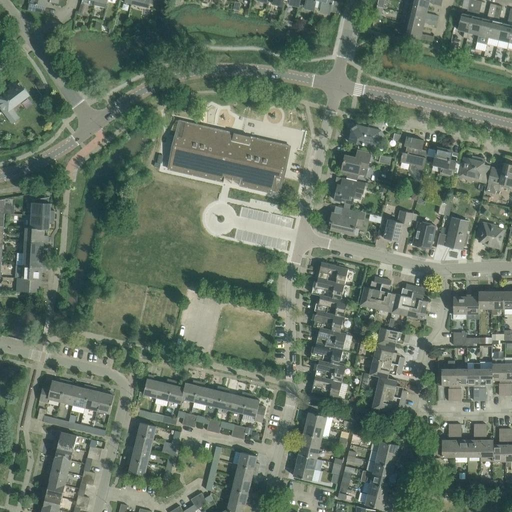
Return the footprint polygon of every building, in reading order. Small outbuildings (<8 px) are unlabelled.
[(58,4),(58,0),(30,0),(28,10),(43,14),(45,6),(47,7),(48,1),(58,4)] [(95,0),(94,6),(106,8),(107,3),(108,3),(108,0),(95,0)] [(303,0),(306,1),(305,6),(315,9),(317,3),(316,3),(316,0),(303,0)] [(317,3),(315,9),(320,10),(321,10),(331,12),(333,0),(316,0),(316,3),(317,3)] [(378,0),(378,1),(377,6),(387,9),(387,7),(384,6),(385,0),(378,0)] [(473,13),(476,0),(470,0),(468,11),(473,13)] [(479,14),(482,1),(476,0),(473,13),(479,14)] [(427,14),(428,8),(406,3),(404,13),(409,14),(438,21),(439,16),(431,14),(431,15),(427,14)] [(494,18),(497,5),(491,3),(487,19),(483,18),(479,35),(477,42),(487,44),(489,37),(493,20),(494,18)] [(500,19),(503,6),(497,5),(494,18),(500,19)] [(467,38),(473,15),(462,13),(458,30),(464,31),(463,37),(467,38)] [(409,14),(406,24),(423,28),(425,22),(428,23),(428,24),(436,26),(438,21),(409,14)] [(479,35),(483,18),(473,15),(467,38),(469,39),(470,33),(479,35)] [(499,40),(503,23),(493,20),(489,37),(499,40)] [(509,42),(511,31),(511,24),(503,23),(499,40),(509,42)] [(422,34),(423,28),(406,24),(404,35),(433,42),(434,36),(426,35),(422,34)] [(19,82),(17,79),(9,85),(12,89),(0,98),(0,106),(12,123),(19,118),(12,108),(29,95),(21,84),(20,82),(19,82)] [(374,142),(376,141),(385,136),(381,130),(357,125),(352,128),(348,141),(364,145),(374,147),(374,142)] [(176,146),(171,166),(273,189),(278,169),(286,171),(290,150),(252,142),(253,138),(236,134),(235,138),(188,128),(183,148),(176,146)] [(423,171),(425,164),(427,154),(419,152),(420,149),(422,150),(425,140),(407,136),(404,146),(407,147),(405,153),(403,152),(400,162),(411,164),(410,169),(413,175),(417,179),(421,180),(423,171)] [(453,178),(454,173),(455,171),(457,162),(457,161),(450,159),(452,151),(438,148),(434,165),(441,166),(439,175),(453,178)] [(345,155),(342,170),(343,170),(342,174),(347,176),(347,178),(357,180),(358,174),(366,176),(367,168),(371,153),(368,152),(358,150),(356,158),(345,155)] [(457,162),(455,171),(454,173),(460,174),(478,179),(477,181),(486,183),(490,166),(484,164),(486,159),(472,156),(471,159),(464,157),(462,163),(457,162)] [(511,186),(511,165),(504,163),(504,164),(501,164),(501,166),(502,167),(501,170),(492,168),(491,171),(490,171),(488,183),(488,184),(486,192),(495,194),(496,191),(499,191),(500,186),(509,188),(510,186),(511,186)] [(338,184),(335,200),(345,202),(351,204),(353,204),(354,198),(355,192),(362,194),(363,194),(365,183),(356,181),(347,179),(345,186),(338,184)] [(51,203),(49,203),(50,197),(33,200),(32,215),(54,217),(55,211),(51,210),(51,203)] [(444,215),(444,214),(447,202),(441,200),(438,213),(444,215)] [(332,212),(330,222),(332,223),(330,230),(348,234),(354,235),(356,235),(358,229),(356,228),(356,225),(363,226),(366,213),(353,210),(350,209),(344,208),(343,208),(342,214),(332,212)] [(381,223),(378,234),(384,236),(383,238),(401,242),(405,227),(410,228),(413,218),(414,214),(400,210),(397,222),(382,218),(381,223)] [(54,222),(54,217),(32,215),(31,228),(45,229),(50,229),(50,222),(54,222)] [(440,234),(437,244),(443,245),(462,250),(463,244),(466,245),(469,234),(466,234),(469,221),(452,217),(448,235),(446,235),(440,234)] [(430,249),(433,239),(436,226),(419,222),(414,245),(430,249)] [(500,248),(502,238),(504,230),(497,228),(497,226),(484,223),(479,241),(486,243),(491,245),(490,246),(500,248)] [(31,228),(26,228),(25,240),(48,242),(48,236),(44,235),(45,229),(31,228)] [(385,248),(387,241),(378,238),(376,245),(385,248)] [(48,248),(48,242),(25,240),(25,253),(43,254),(44,247),(48,248)] [(43,261),(43,254),(25,253),(24,266),(46,267),(47,261),(43,261)] [(318,266),(316,278),(318,278),(327,281),(329,272),(338,274),(336,282),(345,285),(346,278),(349,269),(345,268),(346,266),(339,264),(339,266),(322,262),(321,266),(318,266)] [(46,273),(46,267),(24,266),(23,278),(39,279),(42,280),(42,273),(46,273)] [(377,308),(383,279),(375,277),(373,288),(365,286),(361,304),(377,308)] [(23,278),(18,278),(17,291),(38,292),(39,279),(23,278)] [(315,281),(312,293),(321,295),(324,296),(326,288),(334,290),(332,298),(341,300),(348,301),(345,300),(346,299),(342,298),(345,285),(336,282),(327,281),(318,278),(317,282),(315,281)] [(392,312),(396,294),(389,292),(391,281),(383,279),(377,308),(392,312)] [(408,315),(415,286),(407,284),(404,296),(396,294),(392,312),(408,315)] [(408,315),(414,317),(424,319),(428,301),(420,299),(423,288),(415,286),(408,315)] [(479,309),(492,309),(492,291),(479,291),(479,296),(479,309)] [(497,309),(504,309),(504,291),(492,291),(492,309),(492,314),(497,314),(497,309)] [(318,298),(315,310),(317,311),(326,313),(328,305),(337,307),(335,315),(344,317),(348,301),(341,300),(332,298),(324,296),(321,295),(320,299),(318,298)] [(467,313),(466,296),(453,296),(454,319),(466,319),(467,313)] [(479,309),(479,296),(466,296),(467,313),(479,313),(479,309)] [(335,315),(326,313),(317,311),(316,314),(314,314),(311,326),(320,328),(323,329),(325,321),(333,323),(331,330),(332,330),(332,331),(341,333),(341,332),(344,317),(335,315)] [(410,334),(401,332),(381,327),(377,343),(395,347),(397,340),(408,342),(410,334)] [(341,333),(332,331),(332,330),(331,330),(323,329),(320,328),(319,331),(317,331),(314,343),(316,344),(325,346),(343,350),(346,334),(341,332),(341,333)] [(466,345),(466,338),(466,332),(453,333),(453,345),(466,345)] [(393,355),(395,347),(377,343),(374,359),(403,366),(405,357),(393,355)] [(343,350),(325,346),(316,344),(316,347),(313,346),(310,358),(317,360),(316,359),(322,361),(324,353),(333,355),(331,363),(339,365),(343,350)] [(505,363),(505,356),(492,357),(492,363),(492,369),(492,380),(493,380),(500,380),(500,383),(499,383),(499,395),(505,395),(505,363)] [(331,363),(322,361),(316,359),(317,360),(319,361),(318,364),(316,363),(313,376),(315,376),(325,378),(327,370),(335,372),(333,380),(342,382),(346,366),(339,365),(331,363)] [(401,374),(403,366),(374,359),(370,375),(380,377),(388,379),(388,378),(390,371),(401,374)] [(454,369),(452,369),(442,369),(438,369),(438,385),(442,385),(450,385),(450,388),(449,388),(449,400),(455,400),(454,369)] [(467,385),(467,369),(454,369),(455,400),(461,400),(461,388),(460,388),(460,385),(467,385)] [(480,400),(480,369),(467,369),(467,385),(475,385),(475,388),(474,388),(474,400),(480,400)] [(492,369),(480,369),(480,400),(486,400),(486,388),(485,388),(485,385),(493,385),(493,380),(492,380),(492,369)] [(156,397),(160,381),(154,380),(155,376),(148,374),(144,394),(156,397)] [(312,379),(309,391),(339,398),(342,382),(333,380),(325,378),(315,376),(315,379),(312,379)] [(398,380),(388,378),(388,379),(380,377),(376,392),(405,399),(407,391),(396,388),(398,380)] [(169,400),(173,381),(168,379),(167,383),(160,381),(156,397),(169,400)] [(61,401),(65,383),(53,380),(51,388),(43,386),(40,400),(48,402),(49,398),(61,401)] [(195,401),(199,382),(193,380),(193,384),(186,382),(185,387),(182,398),(183,398),(195,401)] [(182,398),(185,387),(178,386),(179,382),(173,381),(169,400),(181,403),(183,398),(182,398)] [(207,404),(211,389),(204,387),(205,383),(199,382),(195,401),(207,404)] [(73,404),(78,386),(65,383),(61,401),(73,404)] [(85,407),(90,389),(78,386),(73,404),(85,407)] [(219,407),(224,388),(218,386),(217,390),(211,389),(207,404),(219,407)] [(231,410),(235,394),(229,393),(230,389),(224,388),(219,407),(231,410)] [(98,410),(102,392),(90,389),(85,407),(98,410)] [(98,410),(110,413),(115,395),(102,392),(98,410)] [(243,413),(248,393),(242,392),(242,396),(235,394),(231,410),(243,413)] [(404,407),(405,399),(376,392),(373,408),(391,412),(392,404),(404,407)] [(255,416),(254,420),(263,422),(266,408),(259,406),(260,400),(253,399),(254,395),(248,393),(243,413),(255,416)] [(46,409),(40,408),(37,420),(49,423),(51,417),(44,416),(46,409)] [(189,426),(192,414),(179,411),(178,416),(184,418),(182,424),(189,426)] [(324,427),(325,426),(327,416),(309,412),(308,418),(303,417),(302,421),(324,427)] [(202,422),(204,417),(192,414),(189,426),(195,427),(196,421),(202,422)] [(213,432),(216,420),(204,417),(202,422),(208,424),(207,430),(213,432)] [(227,428),(228,423),(216,420),(213,432),(219,433),(221,427),(227,428)] [(322,437),(324,427),(302,421),(300,426),(305,427),(304,433),(322,437)] [(157,426),(151,424),(141,422),(139,429),(136,428),(134,434),(154,438),(157,426)] [(238,438),(240,426),(228,423),(227,428),(233,430),(231,436),(238,438)] [(438,440),(434,440),(434,458),(443,457),(443,456),(448,456),(455,456),(455,424),(449,424),(449,436),(450,436),(450,440),(438,440)] [(461,424),(455,424),(455,456),(456,456),(466,456),(466,461),(468,461),(468,456),(468,440),(461,440),(460,436),(462,436),(461,424)] [(468,456),(468,461),(469,461),(469,456),(470,456),(480,456),(480,424),(474,424),(474,436),(475,436),(475,440),(468,440),(468,456)] [(493,445),(493,440),(486,440),(486,436),(487,436),(487,424),(480,424),(480,456),(480,461),(493,461),(493,456),(493,445)] [(253,429),(243,426),(240,426),(238,438),(244,439),(245,433),(251,434),(253,429)] [(106,431),(100,429),(94,428),(92,433),(105,436),(106,431)] [(493,456),(493,461),(506,461),(506,429),(499,429),(499,441),(500,441),(500,445),(493,445),(493,456)] [(56,438),(55,443),(74,448),(75,445),(77,435),(69,433),(58,431),(57,435),(56,438)] [(319,448),(322,437),(304,433),(303,439),(298,438),(297,443),(319,448)] [(151,451),(154,438),(134,434),(133,440),(137,441),(135,447),(151,451)] [(361,436),(354,434),(353,434),(352,438),(351,445),(358,446),(361,436)] [(378,451),(401,457),(402,452),(398,451),(399,445),(381,440),(378,451)] [(71,460),(74,448),(55,443),(53,449),(57,450),(56,457),(71,460)] [(317,459),(319,448),(297,443),(295,447),(300,448),(299,454),(317,459)] [(148,463),(151,451),(135,447),(134,453),(130,453),(128,458),(148,463)] [(400,462),(401,457),(378,451),(376,462),(394,466),(395,461),(400,462)] [(86,464),(91,465),(93,459),(98,460),(100,454),(89,452),(86,464)] [(257,456),(248,453),(242,452),(239,464),(258,469),(260,463),(256,463),(257,456)] [(314,469),(317,459),(299,454),(297,460),(293,459),(291,464),(314,469)] [(68,473),(71,460),(56,457),(54,463),(50,462),(49,468),(68,473)] [(145,476),(148,463),(128,458),(127,464),(131,465),(129,472),(145,476)] [(392,472),(394,466),(376,462),(373,472),(396,478),(397,473),(392,472)] [(90,472),(91,465),(86,464),(83,476),(94,479),(95,473),(90,472)] [(257,475),(258,469),(239,464),(236,477),(251,481),(253,474),(257,475)] [(312,480),(314,469),(291,464),(290,468),(295,469),(294,476),(312,480)] [(65,485),(68,473),(49,468),(47,474),(51,475),(50,481),(65,485)] [(396,478),(373,472),(364,470),(362,481),(371,483),(389,487),(390,481),(395,483),(396,478)] [(333,474),(331,482),(337,484),(338,481),(339,475),(333,474)] [(92,485),(94,479),(83,476),(80,489),(85,490),(87,483),(92,485)] [(250,487),(251,481),(236,477),(233,489),(252,494),(254,488),(250,487)] [(62,497),(65,485),(50,481),(48,488),(44,487),(43,493),(62,497)] [(387,493),(389,487),(371,483),(368,494),(391,499),(392,494),(387,493)] [(88,503),(89,498),(84,496),(85,490),(80,489),(77,501),(88,503)] [(251,500),(252,494),(233,489),(229,501),(243,505),(245,505),(247,499),(251,500)] [(59,510),(62,497),(43,493),(41,498),(45,499),(44,506),(59,510)] [(210,495),(205,498),(201,493),(196,496),(203,506),(213,500),(210,495)] [(390,504),(391,499),(368,494),(366,504),(383,509),(385,503),(390,504)] [(197,509),(203,506),(196,496),(191,499),(195,504),(189,508),(191,511),(192,511),(197,509)] [(74,511),(80,511),(81,508),(86,510),(88,503),(77,501),(74,511)] [(241,511),(243,505),(229,501),(228,508),(230,511),(241,511)]
